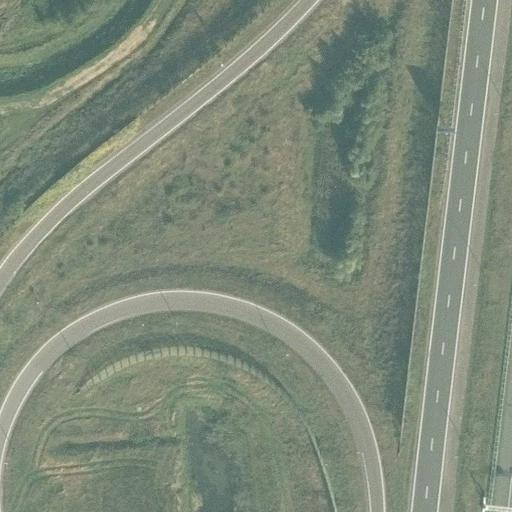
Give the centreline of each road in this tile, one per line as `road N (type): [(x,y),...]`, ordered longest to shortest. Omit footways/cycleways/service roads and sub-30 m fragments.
road 1 (trunk): [(0,433),(23,380),(81,329),(149,303),(225,305),(298,340),(351,400),(368,440),(376,511)]
road 2 (trunk): [(483,0),(424,511)]
road 3 (trunk): [(306,0),(79,194),(0,282)]
